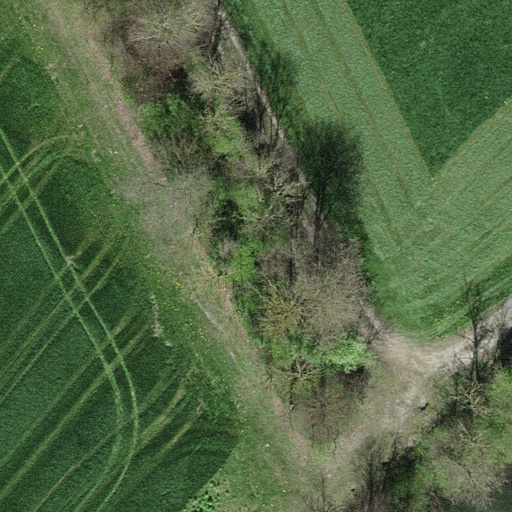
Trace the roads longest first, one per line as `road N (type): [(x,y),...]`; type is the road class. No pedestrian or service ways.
road 1 (track): [(415,441),(196,0)]
road 2 (track): [(511,344),(415,441)]
